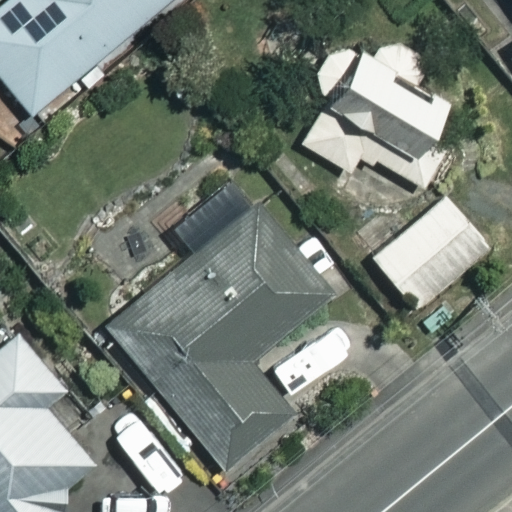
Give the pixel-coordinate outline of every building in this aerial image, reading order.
[(0,0),(0,83),(23,112),(159,0),(0,0)] [(370,30),(357,53),(331,38),(300,88),(320,100),(296,137),(347,170),(360,149),(417,186),(443,146),(416,129),(434,100),(416,89),(430,66),(370,30)] [(177,255),(242,202),(222,177),(157,230),(177,255)] [(485,242),(442,190),(363,256),(407,308),(485,242)] [(326,293),(251,200),(103,321),(221,467),(289,412),(245,358),(326,293)] [(54,373),(10,319),(0,327),(0,511),(72,511),(50,485),(95,448),(42,383),(54,373)]
